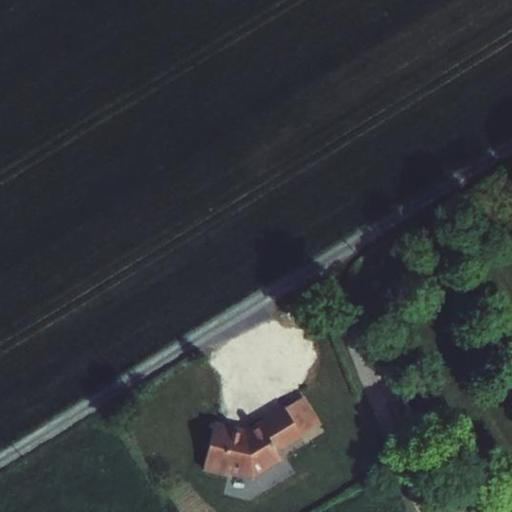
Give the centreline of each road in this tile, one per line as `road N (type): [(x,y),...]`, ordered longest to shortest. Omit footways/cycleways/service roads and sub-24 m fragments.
road 1 (track): [(0,457),(511,141)]
road 2 (track): [(426,511),(318,260)]
